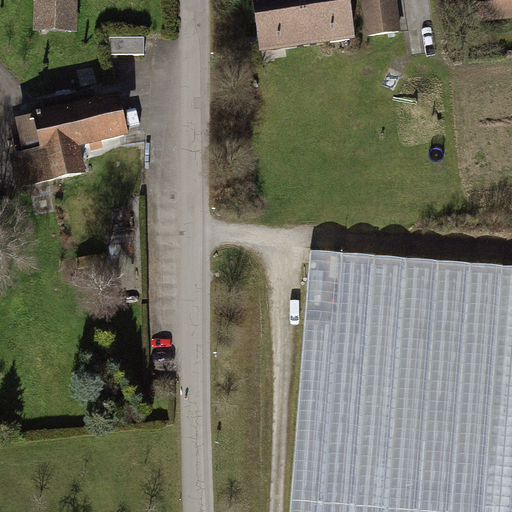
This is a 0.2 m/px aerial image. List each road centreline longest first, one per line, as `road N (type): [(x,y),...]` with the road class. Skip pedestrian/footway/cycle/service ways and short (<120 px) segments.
road 1 (unclassified): [(194,0),(199,511)]
road 2 (track): [(511,255),(197,233)]
road 3 (track): [(286,239),(276,511)]
